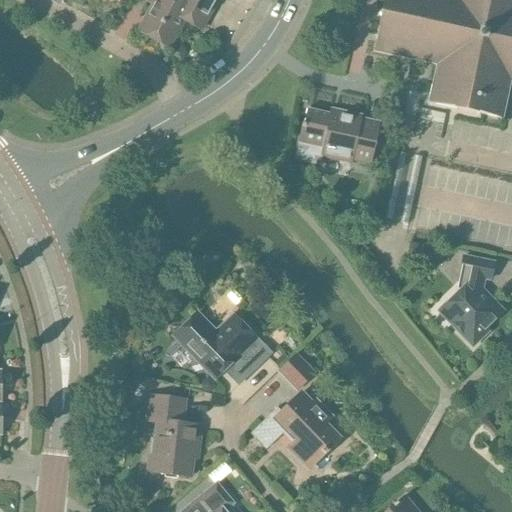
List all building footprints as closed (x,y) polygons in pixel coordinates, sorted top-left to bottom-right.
[(175,30),(181,20),(175,17),(182,2),(178,0),(151,0),(150,3),(153,5),(138,32),(168,49),(178,31),(175,30)] [(183,0),(182,2),(175,17),(181,20),(201,31),(218,0),(183,0)] [(511,0),(384,0),(381,12),(379,14),(381,18),(373,53),(436,66),(428,103),(503,120),(511,83),(511,82),(511,0)] [(352,161),(371,165),(380,124),(361,120),(362,117),(337,111),(336,119),(330,118),(330,116),(307,110),(304,125),(302,125),(298,144),(322,150),(320,157),(351,164),(352,161)] [(409,243),(406,257),(420,260),(422,246),(409,243)] [(459,292),(456,295),(442,309),(453,321),(450,324),(472,348),(488,333),(485,329),(503,312),(489,298),(487,301),(481,294),(484,280),(490,281),(493,264),(464,257),(457,290),(459,292)] [(197,314),(173,337),(215,381),(238,358),(252,372),(270,355),(233,316),(215,332),(197,314)] [(279,373),(297,392),(314,375),(296,356),(279,373)] [(128,376),(126,389),(133,390),(139,386),(140,378),(128,376)] [(215,384),(209,379),(203,381),(201,389),(207,394),(214,392),(215,384)] [(281,413),(277,409),(251,434),(266,450),(285,432),(295,441),(291,445),(312,467),(327,453),(325,451),(337,439),(339,441),(340,440),(315,415),(322,408),(315,401),(312,405),(301,394),(281,413)] [(147,456),(145,471),(150,475),(155,474),(173,476),(190,478),(194,449),(198,450),(200,427),(182,425),(184,401),(152,397),(149,422),(157,423),(154,454),(147,456)] [(233,511),(235,509),(232,505),(233,505),(216,485),(195,502),(203,511),(233,511)] [(416,511),(404,497),(396,503),(392,506),(393,508),(388,511),(416,511)]
